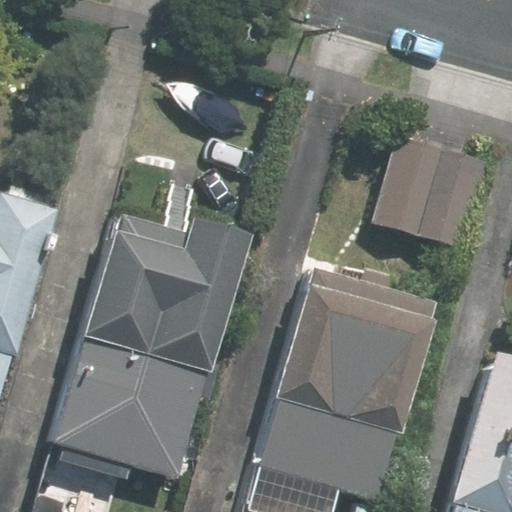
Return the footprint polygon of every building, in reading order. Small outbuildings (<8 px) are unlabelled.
[(389,137),(365,224),(461,251),(485,163),(389,137)] [(0,364),(2,357),(6,358),(46,211),(0,198),(0,364)] [(121,481),(125,467),(168,480),(240,234),(179,216),(174,234),(108,215),(102,233),(100,233),(70,338),(74,339),(43,443),(55,447),(51,461),(121,481)] [(427,303),(377,290),(380,276),(308,257),(304,270),(302,269),(297,287),(293,286),(262,400),(268,402),(251,464),(247,463),(234,511),(325,511),(332,490),(370,501),(388,434),(394,436),(425,321),(422,321),(427,303)] [(442,505),(440,511),(511,511),(511,359),(481,351),(439,504),(442,505)]
